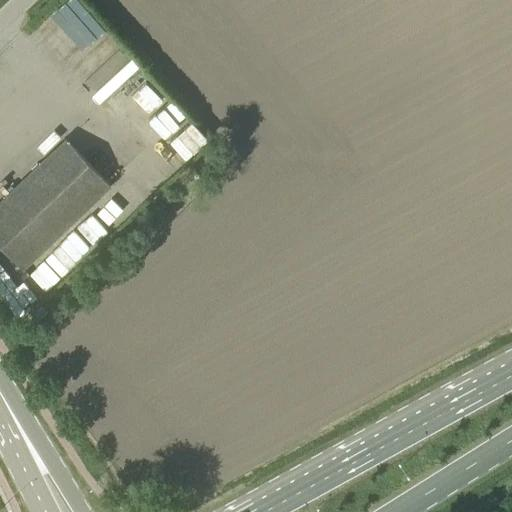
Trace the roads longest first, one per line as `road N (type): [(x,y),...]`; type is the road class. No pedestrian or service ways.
road 1 (primary): [(511,374),(264,511)]
road 2 (primary): [(399,511),(511,442)]
